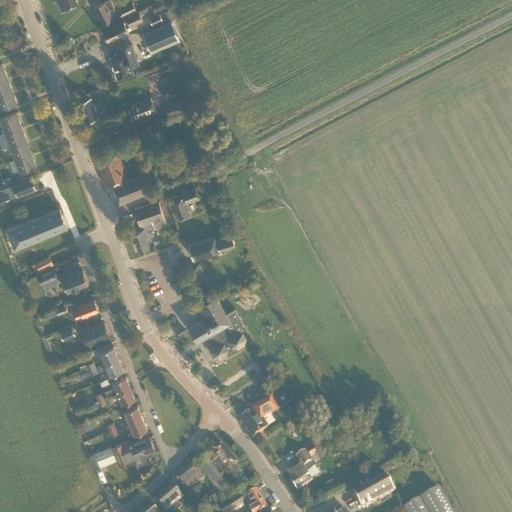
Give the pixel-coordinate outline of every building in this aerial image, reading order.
[(78,3),(76,0),(56,0),(62,11),(78,3)] [(114,7),(110,0),(106,0),(94,6),(102,24),(117,16),(113,8),(114,7)] [(166,7),(162,0),(160,0),(152,4),(155,11),(166,7)] [(120,7),(124,15),(136,9),(132,1),(120,7)] [(131,25),(143,20),(140,14),(147,11),(146,7),(125,16),(126,19),(124,20),(123,18),(108,24),(109,27),(103,30),(108,41),(119,35),(121,38),(130,34),(128,30),(132,28),(131,25)] [(163,20),(160,13),(149,18),(152,25),(163,20)] [(171,21),(143,33),(152,52),(179,40),(171,21)] [(121,53),(110,56),(117,79),(133,74),(131,66),(138,64),(132,43),(119,47),(120,52),(121,53)] [(161,79),(158,71),(147,75),(150,83),(161,79)] [(169,74),(162,77),(166,87),(173,84),(169,74)] [(7,76),(0,78),(0,93),(12,89),(7,76)] [(176,91),(173,84),(161,89),(164,96),(176,91)] [(12,89),(0,93),(0,107),(1,109),(18,103),(12,89)] [(99,95),(97,89),(84,94),(86,99),(77,102),(84,122),(98,117),(96,111),(102,109),(99,101),(93,103),(91,98),(99,95)] [(157,112),(151,97),(132,104),(133,107),(128,109),(132,118),(137,116),(138,119),(157,112)] [(183,110),(179,100),(165,105),(169,115),(183,110)] [(0,119),(5,131),(21,125),(16,112),(0,117),(0,119)] [(21,125),(5,131),(10,145),(26,139),(21,125)] [(26,139),(10,145),(15,158),(31,152),(26,139)] [(129,178),(118,149),(96,159),(107,187),(114,185),(120,201),(146,191),(140,174),(129,178)] [(31,152),(15,158),(20,172),(36,166),(31,152)] [(36,189),(31,176),(12,183),(14,189),(10,191),(12,196),(17,194),(17,196),(36,189)] [(218,200),(212,183),(203,186),(210,203),(218,200)] [(200,197),(195,186),(181,192),(183,197),(172,201),(179,219),(190,215),(186,203),(200,197)] [(166,224),(159,201),(135,208),(141,229),(132,232),(139,251),(151,247),(147,238),(153,236),(152,233),(153,233),(152,228),(154,227),(154,228),(166,224)] [(41,215),(11,228),(19,247),(44,236),(67,226),(60,208),(41,216),(41,215)] [(216,240),(215,235),(189,244),(194,258),(219,250),(235,244),(233,237),(222,240),(221,238),(216,240)] [(49,255),(36,262),(40,270),(53,264),(49,255)] [(197,277),(207,266),(200,261),(191,272),(197,277)] [(38,276),(41,283),(58,276),(55,269),(38,276)] [(88,283),(83,270),(72,274),(70,270),(60,273),(68,291),(73,289),(73,290),(80,287),(79,286),(88,283)] [(226,313),(215,295),(194,308),(201,320),(189,327),(197,341),(208,335),(212,343),(210,351),(214,356),(220,358),(226,355),(226,353),(236,347),(238,348),(244,344),(246,338),(242,332),(243,321),(235,308),(232,310),(226,313)] [(99,309),(94,298),(78,304),(80,308),(73,311),(76,318),(83,315),(83,316),(99,309)] [(68,311),(66,305),(56,308),(58,314),(68,311)] [(89,324),(81,327),(88,346),(98,342),(97,339),(109,335),(104,321),(90,326),(89,324)] [(75,334),(72,326),(60,331),(63,339),(75,334)] [(179,333),(182,337),(188,333),(185,329),(179,333)] [(47,350),(52,348),(47,337),(42,338),(47,350)] [(105,363),(118,357),(114,345),(100,351),(105,363)] [(118,357),(105,363),(110,375),(123,370),(118,357)] [(82,372),(88,370),(96,367),(93,361),(80,367),(82,372)] [(96,367),(88,370),(90,375),(98,372),(96,367)] [(118,392),(130,387),(126,375),(113,380),(115,386),(117,391),(118,392)] [(271,396),(274,401),(289,391),(285,386),(285,385),(280,388),(270,394),(271,396)] [(115,386),(102,391),(104,396),(117,391),(115,386)] [(130,387),(118,392),(123,404),(135,399),(130,387)] [(95,392),(84,397),(87,404),(98,400),(96,395),(95,392)] [(242,419),(254,436),(268,427),(263,419),(279,409),(271,397),(263,402),(262,400),(251,406),(254,411),(242,419)] [(305,410),(298,398),(288,405),(295,416),(305,410)] [(126,423),(142,417),(137,404),(125,409),(127,415),(124,416),(126,423)] [(142,417),(126,423),(129,430),(133,429),(135,434),(147,429),(142,417)] [(132,461),(155,452),(153,448),(155,447),(150,435),(134,441),(132,442),(130,438),(112,446),(120,466),(132,461)] [(237,464),(223,445),(195,466),(193,464),(175,479),(183,488),(187,492),(206,477),(220,495),(230,487),(221,475),(227,471),(237,464)] [(311,458),(319,453),(315,447),(307,453),(311,458)] [(316,467),(305,451),(296,457),(300,463),(287,472),(293,481),(291,483),(297,491),(312,481),(306,473),(316,467)] [(394,492),(383,472),(372,479),(371,477),(359,483),(363,489),(353,494),(362,510),(394,492)] [(183,498),(172,486),(156,500),(165,511),(166,511),(177,503),(183,498)] [(451,511),(439,489),(421,499),(404,509),(405,511),(451,511)] [(261,511),(267,508),(257,490),(245,497),(249,504),(251,503),(253,505),(249,508),(251,511),(261,511)] [(135,500),(137,503),(147,495),(144,492),(135,500)] [(235,511),(244,507),(239,499),(221,510),(221,511),(235,511)]
